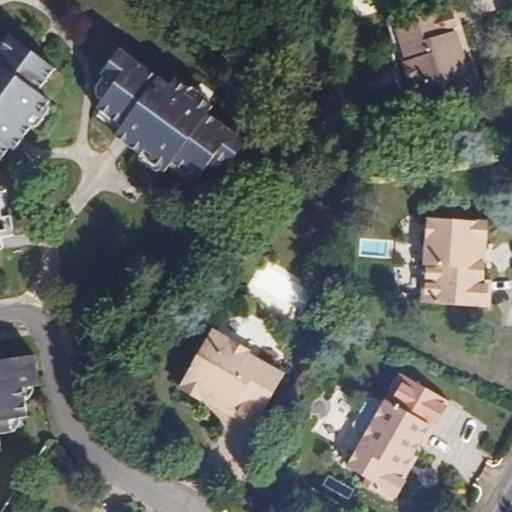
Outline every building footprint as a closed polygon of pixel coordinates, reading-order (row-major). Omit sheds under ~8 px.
[(418,106),(479,87),(471,61),(465,64),(456,34),(462,32),(454,5),(396,23),(408,62),(405,63),(418,106)] [(408,62),(396,23),(387,26),(393,42),(388,44),(403,92),(407,91),(412,107),(418,106),(405,63),(408,62)] [(471,61),(462,32),(456,34),(465,64),(471,61)] [(56,69),(12,36),(0,52),(0,280),(0,277),(0,250),(2,250),(0,238),(0,162),(10,149),(14,151),(50,101),(39,93),(56,69)] [(159,77),(120,49),(101,74),(115,85),(97,108),(123,127),(116,137),(165,173),(172,164),(197,182),(215,158),(228,168),(247,143),(209,114),(214,107),(176,79),(172,86),(159,77)] [(314,115),(336,109),(331,87),(308,93),(314,115)] [(483,281),(487,223),(426,218),(420,304),(489,309),(491,282),(483,281)] [(251,289),(302,308),(312,282),(260,263),(251,289)] [(255,429),(285,375),(249,354),(250,352),(212,331),(179,388),(203,402),(204,400),(255,429)] [(98,370),(107,356),(93,345),(82,359),(98,370)] [(0,451),(2,451),(0,435),(0,434),(12,433),(10,420),(28,418),(23,389),(40,387),(35,355),(0,359),(0,451)] [(450,401),(401,374),(384,404),(374,399),(367,400),(353,425),(355,433),(364,438),(348,468),(368,479),(364,486),(392,502),(450,401)]
